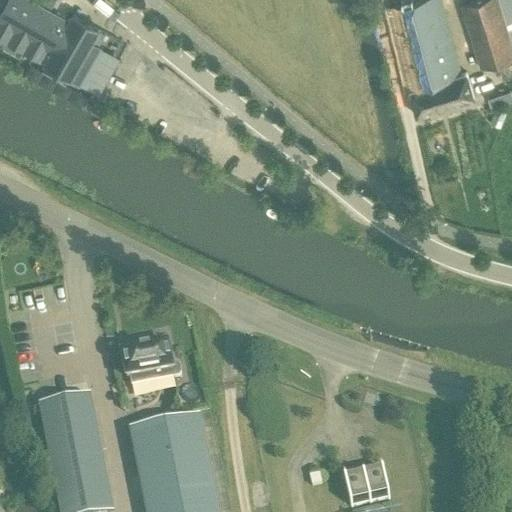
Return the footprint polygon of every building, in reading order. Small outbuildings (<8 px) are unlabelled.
[(32,0),(8,0),(0,14),(0,35),(34,55),(46,62),(45,64),(71,79),(80,84),(101,47),(92,42),(100,29),(74,14),(70,21),(50,10),(32,0)] [(467,72),(462,73),(442,0),(409,0),(390,5),(409,84),(418,116),(475,98),(467,72)] [(511,0),(473,0),(462,4),(482,67),(511,58),(511,0)] [(179,364),(176,364),(172,365),(168,345),(151,348),(139,350),(139,351),(122,354),(129,388),(182,378),(179,364)] [(60,511),(113,511),(91,397),(40,408),(60,511)] [(145,511),(219,511),(200,418),(130,432),(145,511)] [(389,497),(382,470),(382,469),(381,469),(380,470),(380,471),(364,475),(364,474),(363,473),(362,474),(362,475),(346,479),(345,478),(344,478),(344,479),(350,507),(351,507),(352,507),(352,506),(368,502),(368,503),(369,503),(370,503),(370,502),(387,498),(387,499),(388,499),(388,498),(389,498),(389,497)] [(312,487),(321,484),(319,474),(309,477),(312,487)]
